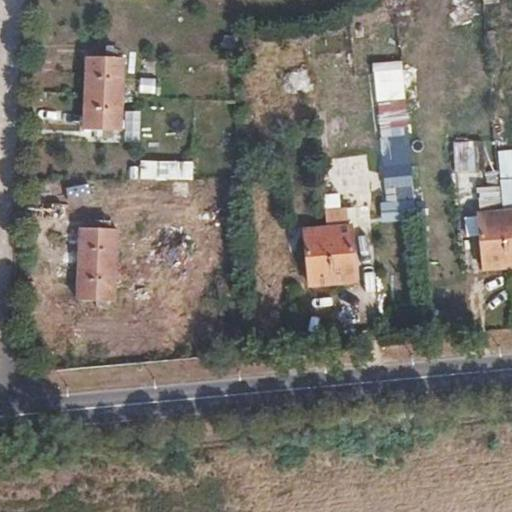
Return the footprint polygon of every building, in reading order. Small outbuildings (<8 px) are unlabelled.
[(124,61),(88,59),(85,132),(121,133),(124,61)] [(417,219),(411,101),(408,101),(406,68),(379,70),(386,220),(417,219)] [(481,140),(456,141),(457,172),(482,171),(481,140)] [(143,158),(142,177),(195,180),(196,161),(143,158)] [(347,193),(328,193),(328,221),(348,220),(347,193)] [(511,209),(507,210),(483,213),(487,268),(511,266),(511,265),(511,209)] [(330,231),(334,286),(357,284),(352,229),(330,231)] [(118,230),(82,230),(81,304),(116,304),(118,230)] [(334,286),(330,231),(307,233),(312,288),(334,286)]
